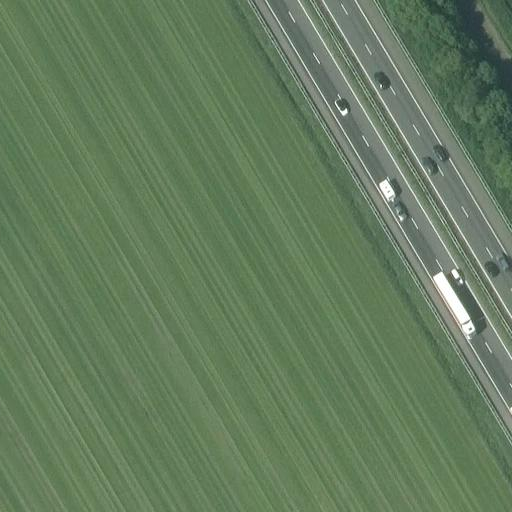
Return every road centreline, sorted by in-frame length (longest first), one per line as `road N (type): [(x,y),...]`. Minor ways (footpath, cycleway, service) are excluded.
road 1 (motorway): [(284,0),(511,383)]
road 2 (motorway): [(511,284),(342,0)]
